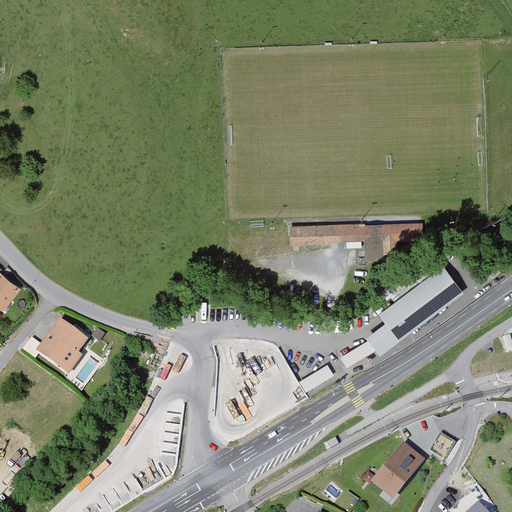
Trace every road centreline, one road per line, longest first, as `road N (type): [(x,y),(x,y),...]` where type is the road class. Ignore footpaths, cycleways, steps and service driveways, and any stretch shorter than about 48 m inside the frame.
road 1 (secondary): [(511,289),(223,476)]
road 2 (residential): [(211,484),(197,419),(196,344),(57,296)]
road 3 (residential): [(511,322),(461,364),(474,405),(471,429),(425,511)]
